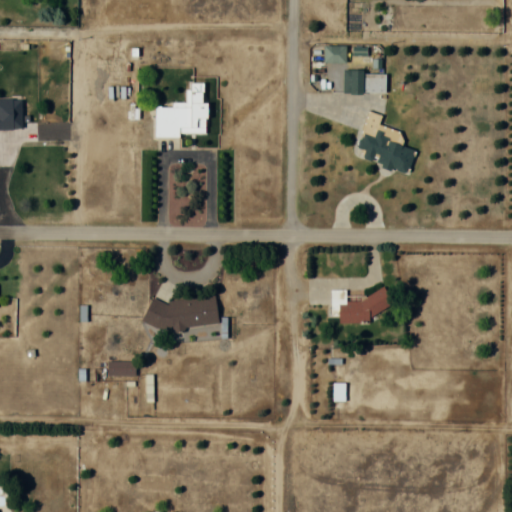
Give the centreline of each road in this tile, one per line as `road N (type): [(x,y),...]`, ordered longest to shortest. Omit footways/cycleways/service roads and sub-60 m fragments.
road 1 (residential): [(511,236),(0,230)]
road 2 (track): [(278,511),(285,234)]
road 3 (residential): [(285,234),(291,0)]
